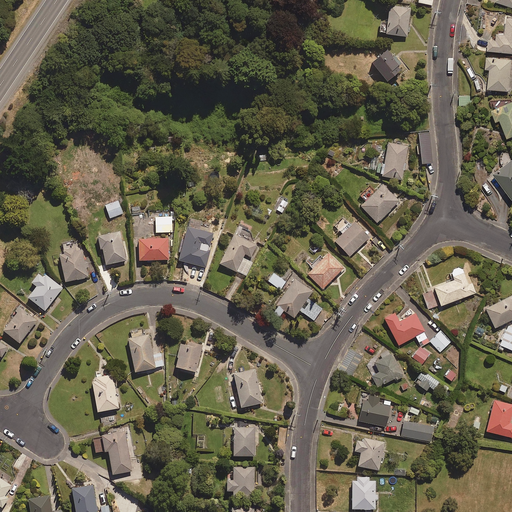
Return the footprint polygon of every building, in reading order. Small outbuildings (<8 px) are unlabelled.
[(432,0),(418,0),(417,6),(431,8),(432,0)] [(410,11),(388,9),(385,39),(407,41),(410,11)] [(486,48),(511,50),(511,16),(505,16),(503,32),(495,31),(494,37),(487,36),(486,48)] [(400,70),(396,64),(400,61),(393,51),(389,54),(384,47),(369,58),(385,81),(400,70)] [(508,89),(511,57),(485,54),(484,66),(489,66),(486,86),(508,89)] [(511,133),(511,100),(490,108),(494,119),(499,117),(505,136),(511,133)] [(408,144),(386,140),(379,173),(401,178),(408,144)] [(511,160),(511,158),(492,171),(511,198),(511,197),(511,160)] [(357,194),(363,200),(359,205),(376,222),(399,199),(381,182),(373,190),(367,183),(357,194)] [(287,199),(280,197),(275,210),(282,213),(287,199)] [(270,210),(250,200),(245,212),(264,221),(270,210)] [(172,214),(155,215),(155,232),(173,231),(172,214)] [(340,232),(333,239),(347,255),(368,236),(353,220),(349,223),(342,215),(333,223),(340,232)] [(213,221),(187,216),(185,225),(182,224),(175,259),(196,263),(200,244),(208,246),(213,221)] [(250,256),(256,243),(251,231),(238,225),(234,233),(230,231),(217,261),(234,269),(242,252),(250,256)] [(103,244),(105,262),(124,260),(121,230),(98,233),(99,244),(103,244)] [(169,236),(139,236),(139,257),(169,257),(169,236)] [(81,241),(61,245),(62,250),(59,251),(66,280),(88,275),(86,265),(90,264),(89,260),(85,261),(81,241)] [(342,266),(325,250),(304,272),(321,288),(342,266)] [(208,255),(200,253),(196,269),(203,271),(208,255)] [(252,260),(242,256),(236,270),(246,274),(252,260)] [(467,284),(461,268),(456,267),(453,268),(450,270),(449,272),(452,279),(429,287),(430,291),(422,293),(427,308),(474,292),(471,282),(467,284)] [(45,309),(62,287),(45,273),(43,275),(39,271),(32,280),(37,284),(28,295),(45,309)] [(284,279),(272,271),(266,280),(278,288),(284,279)] [(292,275),(270,307),(278,313),(281,309),(292,316),(297,309),(313,319),(321,307),(305,297),(311,288),(292,275)] [(511,294),(484,307),(493,327),(511,318),(511,294)] [(38,318),(21,304),(2,328),(20,341),(38,318)] [(428,341),(413,312),(401,318),(400,317),(397,319),(393,312),(383,317),(397,344),(414,335),(420,346),(428,341)] [(164,364),(162,353),(153,354),(149,332),(144,333),(143,325),(130,327),(132,335),(128,335),(134,369),(164,364)] [(511,351),(511,327),(506,325),(495,347),(502,350),(504,347),(511,351)] [(451,340),(440,329),(428,341),(439,352),(451,340)] [(0,353),(1,355),(8,345),(0,339),(0,353)] [(201,346),(180,341),(174,367),(195,372),(201,346)] [(428,353),(419,346),(411,356),(421,363),(428,353)] [(362,356),(348,348),(335,368),(350,377),(362,356)] [(395,379),(402,376),(389,351),(372,360),(377,370),(370,374),(377,386),(394,377),(395,379)] [(253,367),(231,372),(239,406),(260,401),(253,367)] [(437,381),(421,370),(413,381),(425,389),(428,385),(432,388),(437,381)] [(96,377),(92,378),(98,409),(119,406),(113,372),(96,375),(96,377)] [(508,386),(501,382),(497,389),(504,393),(508,386)] [(444,396),(450,388),(444,383),(437,391),(444,396)] [(388,400),(382,399),(381,403),(375,402),(376,394),(361,392),(356,420),(384,425),(388,400)] [(511,436),(511,423),(508,422),(511,405),(511,403),(492,399),(484,430),(511,436)] [(432,426),(402,419),(399,435),(429,442),(432,426)] [(481,420),(472,419),(471,427),(479,428),(481,420)] [(256,425),(234,424),(233,453),(255,454),(256,425)] [(132,469),(125,428),(95,434),(98,450),(108,448),(113,472),(132,469)] [(379,469),(382,451),(381,451),(383,441),(360,436),(359,441),(354,439),(352,449),(359,450),(356,464),(379,469)] [(192,465),(184,464),(183,473),(192,473),(192,465)] [(228,474),(227,489),(233,489),(233,493),(255,493),(255,465),(234,465),(234,474),(228,474)] [(11,483),(0,475),(0,503),(2,505),(8,496),(5,494),(11,483)] [(376,493),(374,493),(374,479),(366,479),(366,476),(356,476),(355,479),(350,479),(350,507),(374,508),(374,499),(376,499),(376,493)] [(97,511),(93,482),(72,486),(76,511),(97,511)] [(30,511),(63,511),(63,507),(51,509),(49,493),(28,496),(30,511)] [(8,511),(15,501),(10,498),(1,511),(8,511)]
